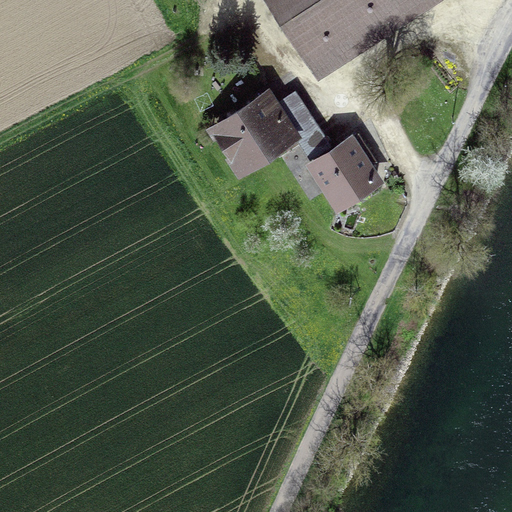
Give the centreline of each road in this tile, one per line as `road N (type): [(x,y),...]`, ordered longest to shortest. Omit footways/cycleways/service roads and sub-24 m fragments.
road 1 (unclassified): [(274,511),(425,183),(511,23)]
road 2 (track): [(0,142),(255,21)]
